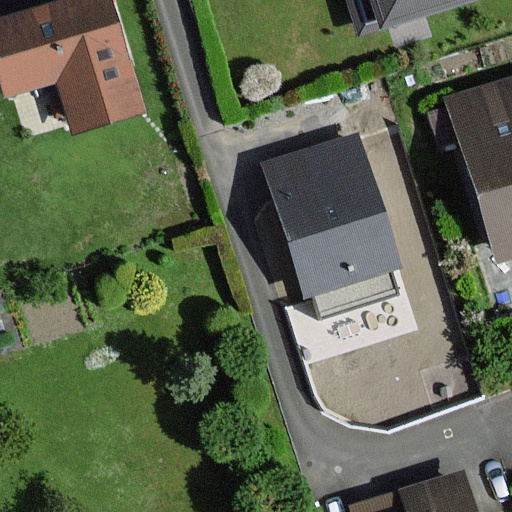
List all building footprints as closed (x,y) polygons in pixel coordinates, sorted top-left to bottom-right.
[(116,0),(101,0),(0,31),(0,61),(11,96),(64,80),(81,136),(151,114),(116,0)] [(353,0),(363,29),(455,0),(353,0)] [(511,85),(450,105),(498,258),(511,253),(511,85)] [(359,138),(268,167),(309,292),(330,286),(360,301),(376,271),(400,263),(359,138)] [(440,510),(433,511),(484,511),(471,470),(432,482),(440,510)]
